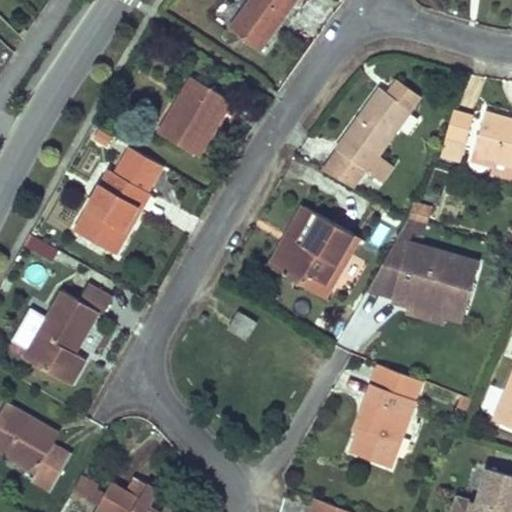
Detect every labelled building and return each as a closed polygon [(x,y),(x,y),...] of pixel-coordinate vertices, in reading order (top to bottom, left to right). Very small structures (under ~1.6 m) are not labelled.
[(310,0),(252,0),(230,29),(261,52),(300,0),(307,0),(310,2),(310,0)] [(192,78),(158,134),(198,157),(211,135),(210,134),(222,116),(224,117),(234,102),(192,78)] [(421,97),(399,81),(390,94),(412,110),(421,97)] [(390,94),(383,89),(338,148),(339,150),(367,170),(378,155),(412,110),(390,94)] [(463,159),(475,117),(455,111),(442,153),(463,159)] [(511,163),(511,119),(487,113),(475,152),(511,163)] [(99,132),(94,140),(106,148),(111,139),(99,132)] [(131,147),(118,170),(150,188),(163,166),(150,159),(145,155),(131,147)] [(367,170),(339,150),(324,170),(355,188),(367,170)] [(511,163),(475,152),(473,160),(494,166),(492,173),(511,179),(511,163)] [(378,155),(367,170),(382,180),(393,166),(378,155)] [(118,170),(116,174),(148,192),(150,188),(118,170)] [(148,192),(116,174),(112,172),(77,232),(116,255),(132,229),(128,226),(139,208),(142,210),(152,195),(148,192)] [(432,209),(415,204),(411,214),(409,219),(426,224),(432,209)] [(292,247),(279,271),(305,286),(312,275),(328,283),(357,234),(309,207),(291,238),(302,244),(299,251),(292,247)] [(312,275),(305,286),(329,299),(364,238),(357,234),(328,283),(312,275)] [(291,238),(274,268),(279,271),(292,247),(299,251),(302,244),(291,238)] [(369,289),(393,296),(394,296),(409,243),(397,239),(369,289)] [(409,243),(394,296),(463,315),(464,315),(480,262),(409,243)] [(113,303),(92,291),(84,304),(100,313),(105,317),(113,303)] [(100,313),(84,304),(66,294),(52,319),(34,350),(27,361),(71,386),(87,359),(75,352),(78,347),(80,348),(100,313)] [(394,296),(393,296),(390,304),(408,309),(406,316),(444,327),(447,319),(461,323),(463,315),(394,296)] [(34,350),(52,319),(35,308),(16,339),(34,350)] [(241,312),(230,329),(248,339),(258,322),(241,312)] [(381,364),(373,384),(404,396),(417,400),(425,380),(381,364)] [(511,381),(497,419),(511,425),(511,381)] [(372,404),(363,427),(354,453),(391,466),(411,416),(398,412),(404,396),(373,384),(366,401),(372,404)] [(404,396),(398,412),(411,416),(417,400),(404,396)] [(366,401),(357,425),(363,427),(372,404),(366,401)] [(6,405),(0,416),(0,451),(38,473),(33,482),(53,493),(73,456),(54,445),(59,435),(6,405)] [(474,501),(470,511),(510,511),(511,511),(511,474),(487,467),(478,502),(474,501)] [(96,511),(162,511),(153,506),(157,500),(161,492),(138,478),(129,493),(112,484),(106,495),(104,498),(100,506),(96,511)] [(104,498),(106,495),(81,480),(75,491),(100,506),(104,498)] [(454,511),(470,511),(474,501),(458,498),(454,511)] [(353,511),(318,499),(314,511),(353,511)] [(177,511),(157,500),(153,506),(162,511),(177,511)]
